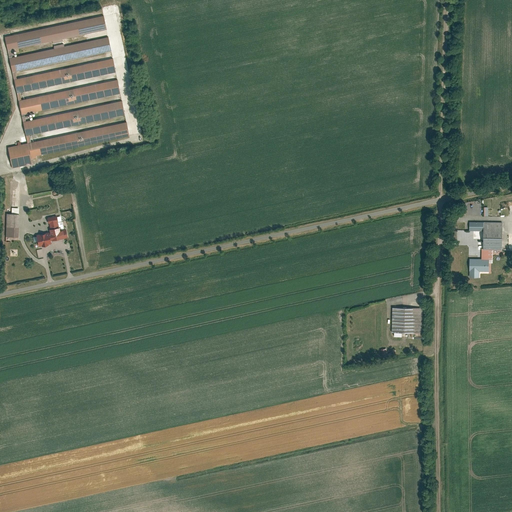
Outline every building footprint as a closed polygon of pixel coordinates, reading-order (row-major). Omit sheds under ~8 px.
[(105,14),(6,36),(9,50),(108,28),(105,14)] [(109,36),(11,58),(14,71),(112,50),(109,36)] [(114,57),(15,79),(18,92),(117,71),(114,57)] [(118,79),(19,100),(22,114),(121,92),(118,79)] [(123,100),(24,122),(27,135),(126,114),(123,100)] [(128,121),(9,147),(13,167),(34,162),(33,157),(131,135),(128,121)] [(22,186),(14,186),(13,206),(21,207),(22,186)] [(21,213),(11,213),(10,236),(20,236),(21,213)] [(58,216),(49,218),(52,229),(61,227),(58,216)] [(502,222),(469,222),(469,231),(483,231),(483,249),(481,249),(481,259),(469,259),(469,277),(479,277),(479,271),(489,272),(489,260),(492,260),(492,250),(502,250),(502,222)] [(63,230),(62,227),(61,227),(52,229),(51,229),(51,231),(54,240),(70,236),(68,229),(63,230)] [(51,231),(39,234),(41,245),(54,242),(54,240),(51,231)] [(423,308),(392,307),(392,324),(392,333),(423,333),(423,308)]
